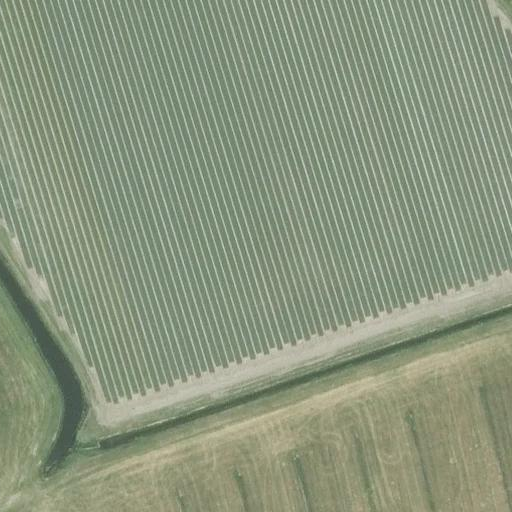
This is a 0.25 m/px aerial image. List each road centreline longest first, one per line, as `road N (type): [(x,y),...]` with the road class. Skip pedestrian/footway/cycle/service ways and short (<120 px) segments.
road 1 (track): [(1,511),(81,471),(511,327)]
road 2 (track): [(300,367),(511,290)]
